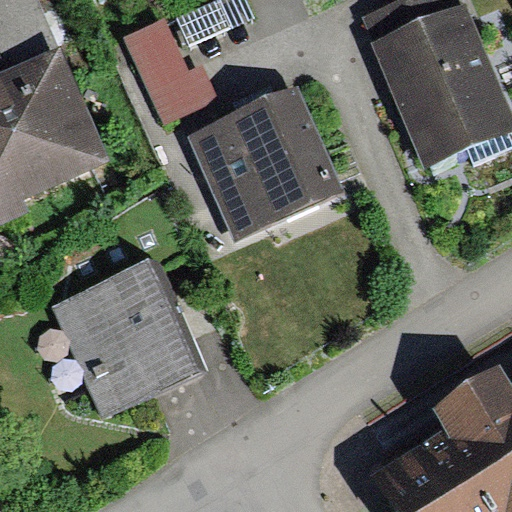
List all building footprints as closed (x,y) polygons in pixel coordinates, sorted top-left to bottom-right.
[(0,230),(29,218),(24,207),(108,170),(31,0),(0,0),(0,36),(19,80),(0,88),(0,230)] [(242,0),(224,0),(177,21),(191,54),(254,26),(242,0)] [(511,115),(463,0),(389,0),(392,7),(370,16),(381,43),(369,47),(386,88),(423,176),(511,138),(511,115)] [(163,22),(126,37),(165,127),(218,104),(203,70),(186,77),(163,22)] [(261,107),(189,139),(233,241),(341,195),(296,92),(261,107)] [(154,262),(51,309),(102,422),(205,376),(154,262)] [(511,511),(511,380),(508,383),(497,366),(424,412),(437,434),(367,477),(389,511),(511,511)]
